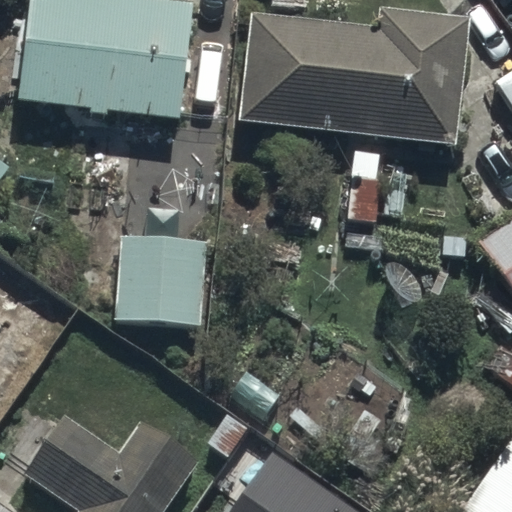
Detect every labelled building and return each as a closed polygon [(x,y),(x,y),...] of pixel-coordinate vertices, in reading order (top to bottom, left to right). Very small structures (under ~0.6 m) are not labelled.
[(30,0),(17,114),(176,133),(191,17),(50,0),(30,0)] [(240,137),(456,163),(469,57),(472,36),(383,25),(380,46),(253,30),(240,137)] [(0,199),(13,181),(0,171),(0,199)] [(511,229),(474,257),(511,310),(511,229)] [(111,329),(200,340),(210,253),(121,242),(111,329)] [(179,511),(204,477),(144,436),(120,470),(63,431),(23,487),(59,511),(179,511)] [(511,511),(511,448),(466,511),(511,511)] [(337,511),(277,470),(247,511),(337,511)]
